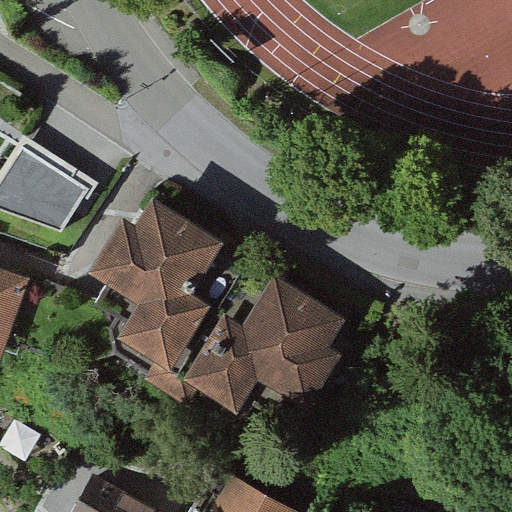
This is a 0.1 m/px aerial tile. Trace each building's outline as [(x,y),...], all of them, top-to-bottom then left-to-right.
[(23,145),(0,180),(0,208),(62,231),(90,188),(23,145)] [(174,376),(244,263),(155,207),(97,299),(69,289),(46,352),(80,366),(82,357),(116,351),(124,336),(165,362),(166,372),(174,376)] [(318,346),(335,320),(244,263),(174,376),(182,381),(190,378),(228,402),(243,399),(246,395),(276,413),(292,388),(304,396),(331,355),(318,346)] [(44,289),(0,272),(0,336),(46,352),(69,289),(47,280),(44,289)] [(295,511),(217,466),(189,511),(295,511)] [(156,511),(157,511),(97,477),(76,511),(156,511)]
